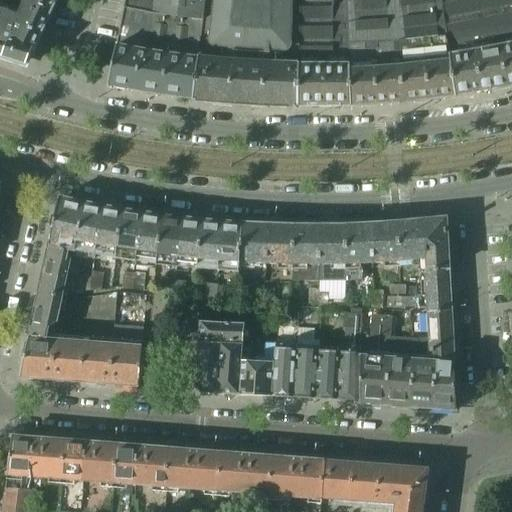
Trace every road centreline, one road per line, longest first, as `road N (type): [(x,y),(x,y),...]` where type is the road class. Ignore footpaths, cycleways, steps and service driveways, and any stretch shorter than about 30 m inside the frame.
road 1 (residential): [(476,446),(0,408)]
road 2 (residential): [(31,164),(259,200),(473,189)]
road 3 (residential): [(511,114),(317,133),(195,126),(69,104)]
road 4 (residential): [(476,446),(485,412),(473,189)]
road 5 (residential): [(31,164),(0,304)]
